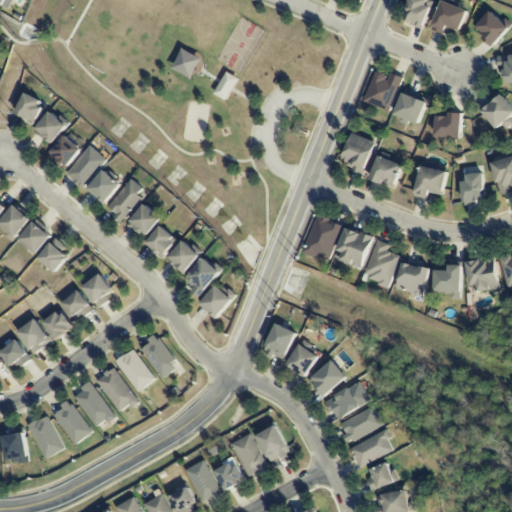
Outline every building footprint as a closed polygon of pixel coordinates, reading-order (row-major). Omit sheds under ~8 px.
[(0,0),(0,4),(8,8),(12,0),(0,0)] [(411,0),(405,22),(424,28),(432,0),(411,0)] [(460,32),(468,10),(443,1),(432,30),(444,35),(447,28),(460,32)] [(474,30),(493,47),(510,29),(491,12),(474,30)] [(203,58),(182,49),(173,70),(194,79),(203,58)] [(508,84),(511,83),(511,55),(498,56),(499,69),(507,69),(508,84)] [(365,102),(391,112),(403,78),(392,73),(390,77),(377,72),(365,102)] [(214,95),(227,73),(239,80),(225,102),(214,95)] [(37,124),(47,103),(27,93),(17,114),(37,124)] [(420,124),(429,103),(405,93),(396,115),(420,124)] [(511,126),(511,119),(511,117),(511,105),(502,94),(484,111),(504,133),(511,126)] [(52,145),(68,127),(52,112),(35,131),(52,145)] [(463,113),(449,113),(449,117),(437,117),(436,138),(463,139),(463,113)] [(377,143),(353,134),(341,163),(365,172),(377,143)] [(49,156),(66,170),(83,150),(66,136),(49,156)] [(67,175),(84,189),(109,161),(92,146),(67,175)] [(396,188),(403,164),(378,157),(372,181),(396,188)] [(511,193),(511,185),(511,186),(511,185),(511,157),(492,163),(501,196),(511,193)] [(429,200),(430,193),(443,196),(448,172),(422,167),(416,197),(429,200)] [(105,205),(123,186),(106,171),(89,190),(105,205)] [(485,203),(483,174),(463,175),(465,205),(485,203)] [(148,191),(132,179),(110,209),(118,215),(115,218),(124,224),(148,191)] [(0,218),(8,207),(0,201),(0,218)] [(33,220),(16,205),(0,224),(17,238),(33,220)] [(128,226),(144,240),(163,219),(147,205),(128,226)] [(344,226),(319,215),(304,252),(330,262),(344,226)] [(38,254),(53,237),(36,222),(21,239),(38,254)] [(146,245),(163,258),(178,240),(162,226),(146,245)] [(374,238),(348,228),(336,258),(362,269),(374,238)] [(201,255),(184,241),(168,261),(186,275),(201,255)] [(392,286),(401,256),(388,252),(391,245),(377,241),(366,279),(392,286)] [(56,273),(70,257),(53,243),(40,259),(56,273)] [(511,287),(511,249),(511,250),(511,253),(500,256),(509,288),(511,287)] [(202,297),(222,272),(204,258),(184,283),(202,297)] [(501,289),(496,258),(467,263),(473,294),(501,289)] [(432,270),(404,263),(397,290),(425,297),(432,270)] [(463,266),(450,266),(450,271),(436,271),(435,293),(463,293),(463,266)] [(84,288),(98,307),(117,294),(102,274),(84,288)] [(218,320),(234,300),(217,285),(201,306),(218,320)] [(77,322),(94,310),(81,291),(63,303),(77,322)] [(76,328),(62,310),(44,323),(58,341),(76,328)] [(34,355),(53,344),(39,319),(19,331),(34,355)] [(298,333),(278,324),(266,353),(286,362),(298,333)] [(177,371),(173,365),(176,363),(161,337),(143,347),(163,380),(177,371)] [(32,360),(20,340),(2,352),(13,371),(32,360)] [(320,356),(301,345),(288,367),(307,378),(320,356)] [(137,393),(156,383),(138,350),(119,360),(137,393)] [(310,382),(324,399),(348,378),(334,361),(310,382)] [(98,381),(123,414),(140,401),(116,368),(98,381)] [(118,418),(92,383),(75,396),(99,428),(108,421),(110,424),(118,418)] [(337,421),(372,402),(361,383),(326,401),(337,421)] [(77,446),(95,433),(71,402),(54,415),(77,446)] [(350,444),(384,426),(374,407),(340,425),(350,444)] [(30,426),(46,460),(66,450),(50,416),(30,426)] [(277,426),(258,436),(272,464),(291,454),(277,426)] [(392,439),(388,431),(350,448),(359,468),(394,452),(389,441),(392,439)] [(8,462),(20,460),(21,464),(31,463),(26,433),(4,437),(8,462)] [(249,477),(268,469),(254,434),(234,443),(249,477)] [(246,482),(235,457),(223,463),(225,468),(217,471),(226,491),(246,482)] [(188,470),(203,504),(223,495),(207,461),(188,470)] [(368,471),(376,491),(396,483),(388,463),(368,471)] [(195,511),(196,511),(192,507),(199,503),(189,487),(171,498),(179,511),(195,511)] [(378,511),(410,511),(408,492),(377,495),(378,511)] [(172,511),(166,495),(146,503),(149,511),(172,511)] [(119,505),(121,511),(144,511),(138,497),(119,505)]
